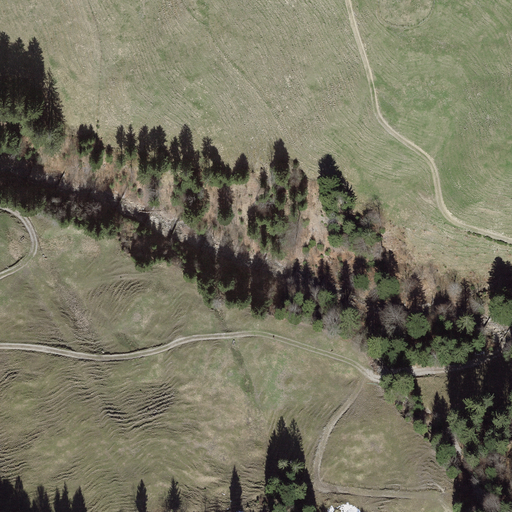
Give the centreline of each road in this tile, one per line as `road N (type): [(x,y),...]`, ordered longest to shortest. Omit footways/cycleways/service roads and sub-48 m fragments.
road 1 (track): [(511,340),(498,352),(383,381),(267,333),(186,340),(126,358),(0,345)]
road 2 (track): [(361,0),(387,104),(440,155),(455,205),(511,233)]
road 3 (track): [(362,370),(323,438),(320,481),(338,491),(437,495),(453,511)]
